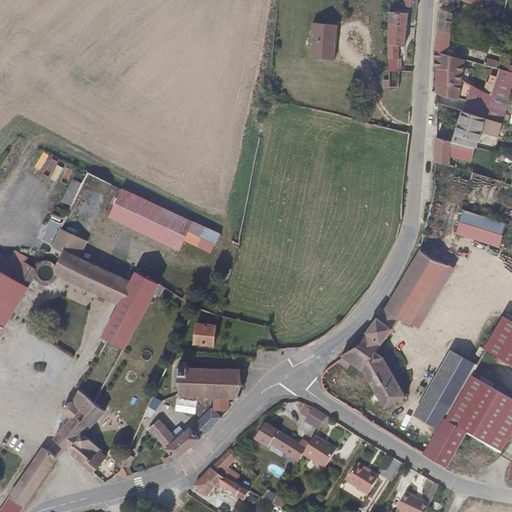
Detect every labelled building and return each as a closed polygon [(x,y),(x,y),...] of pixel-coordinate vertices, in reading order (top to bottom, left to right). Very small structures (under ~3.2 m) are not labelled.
[(442,0),(439,20),(449,23),(447,32),(455,34),(458,21),(451,18),(452,13),(449,12),(451,5),(442,0)] [(405,2),(391,1),(388,50),(389,63),(400,64),(400,53),(398,53),(399,38),(404,38),(405,2)] [(338,56),(339,20),(314,20),(314,56),(338,56)] [(439,20),(435,42),(450,47),(452,41),(446,39),(447,32),(449,23),(439,20)] [(487,58),(494,34),(485,30),(476,55),(487,58)] [(435,42),(432,61),(451,63),(451,80),(460,82),(467,83),(469,78),(460,76),(459,69),(465,51),(450,47),(435,42)] [(435,64),(436,89),(452,89),(459,89),(460,82),(451,80),(451,63),(432,61),(432,63),(435,64)] [(511,87),(511,84),(511,66),(501,63),(494,85),(511,87)] [(472,107),(487,112),(493,89),(478,86),(472,107)] [(436,89),(436,96),(452,101),(452,89),(436,89)] [(503,132),(507,118),(487,112),(472,107),(466,105),(457,135),(478,142),(479,142),(484,126),(503,132)] [(473,156),(474,153),(478,142),(457,135),(437,130),(438,144),(473,156)] [(485,156),(488,145),(479,142),(478,142),(474,153),(485,156)] [(53,252),(52,257),(107,290),(122,264),(80,239),(120,170),(98,157),(50,240),(53,246),(53,252)] [(206,228),(117,191),(107,216),(196,253),(206,228)] [(510,222),(468,207),(462,231),(502,245),(510,222)] [(0,304),(27,258),(25,254),(24,249),(25,245),(27,241),(18,236),(15,242),(0,233),(0,304)] [(25,254),(27,258),(32,263),(38,265),(43,264),(49,261),(52,257),(53,252),(53,246),(50,240),(47,238),(41,236),(35,236),(30,238),(27,241),(25,245),(24,249),(25,254)] [(388,312),(406,324),(408,325),(416,325),(421,318),(454,269),(426,257),(388,312)] [(107,290),(119,296),(134,271),(122,264),(107,290)] [(124,346),(162,279),(137,265),(134,271),(119,296),(99,331),(124,346)] [(454,269),(421,318),(428,323),(461,274),(454,269)] [(382,320),(398,331),(406,324),(388,312),(382,320)] [(511,323),(503,318),(483,350),(503,362),(511,366),(511,323)] [(345,357),(340,360),(347,365),(350,359),(366,369),(385,406),(405,396),(384,353),(379,351),(398,331),(382,320),(364,346),(344,355),(345,357)] [(214,345),(216,326),(197,325),(195,344),(214,345)] [(443,418),(469,375),(476,362),(453,347),(414,411),(438,426),(443,418)] [(213,410),(226,410),(227,397),(235,397),(245,383),(238,370),(238,367),(236,367),(236,366),(234,366),(234,367),(231,367),(231,365),(228,365),(228,367),(223,366),(223,365),(219,365),(219,366),(212,366),(212,364),(208,364),(208,366),(201,365),(201,364),(197,363),(197,365),(194,365),(194,363),(192,363),(192,359),(184,359),(183,362),(181,362),(181,365),(178,365),(178,368),(179,368),(178,394),(179,395),(179,397),(182,397),(182,395),(196,395),(196,397),(199,397),(200,395),(205,396),(205,398),(208,398),(208,396),(214,396),(213,410)] [(443,418),(463,430),(496,451),(511,424),(511,400),(469,375),(443,418)] [(53,442),(64,451),(90,473),(101,458),(96,454),(99,449),(91,443),(112,414),(102,407),(83,394),(77,405),(70,404),(63,414),(65,417),(60,424),(64,428),(53,442)] [(164,401),(155,396),(144,417),(149,419),(152,413),(157,415),(164,401)] [(312,410),(306,406),(300,415),(306,418),(312,410)] [(328,416),(313,407),(312,410),(306,418),(304,421),(319,431),(328,416)] [(196,430),(203,438),(215,427),(223,420),(213,410),(196,430)] [(175,452),(181,458),(189,450),(203,438),(196,430),(195,428),(183,438),(164,417),(153,427),(175,452)] [(426,447),(445,458),(463,430),(443,418),(438,426),(426,447)] [(255,442),(265,426),(262,424),(253,441),(255,442)] [(299,463),(310,446),(301,442),(299,446),(265,426),(255,442),(268,450),(271,444),(286,452),(285,454),(299,463)] [(324,443),(315,438),(310,446),(304,456),(326,469),(336,454),(322,446),(324,443)] [(338,451),(324,443),(322,446),(336,454),(338,451)] [(5,497),(22,509),(55,457),(50,451),(39,444),(5,497)] [(129,450),(126,457),(130,465),(136,453),(134,452),(129,450)] [(167,455),(169,461),(181,458),(175,452),(167,455)] [(237,459),(229,453),(213,471),(222,476),(237,459)] [(386,474),(394,460),(388,456),(380,470),(386,474)] [(499,472),(511,475),(511,457),(506,456),(499,472)] [(126,457),(120,468),(125,478),(134,475),(130,465),(126,457)] [(368,494),(378,479),(358,465),(348,481),(368,494)] [(222,476),(213,471),(197,490),(211,498),(219,488),(230,494),(232,491),(249,501),(254,494),(248,490),(222,476)] [(428,503),(432,505),(440,486),(435,484),(428,503)] [(400,510),(403,511),(429,511),(432,507),(410,494),(400,510)] [(0,505),(0,511),(19,511),(22,509),(5,497),(0,505)] [(269,511),(273,504),(272,504),(259,497),(252,508),(259,511),(269,511)] [(285,502),(276,497),(272,504),(273,504),(280,508),(281,509),(285,502)]
